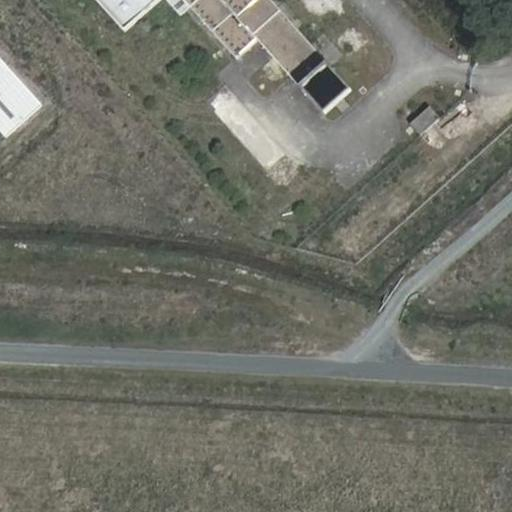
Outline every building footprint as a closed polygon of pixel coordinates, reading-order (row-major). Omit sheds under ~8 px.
[(91,0),(127,36),(154,0),(91,0)] [(262,0),(176,0),(233,59),(256,42),(296,90),(322,62),(262,0)] [(180,56),(200,38),(178,14),(158,31),(180,56)] [(0,56),(0,135),(5,141),(44,105),(0,56)] [(420,137),(440,119),(429,106),(408,123),(420,137)]
